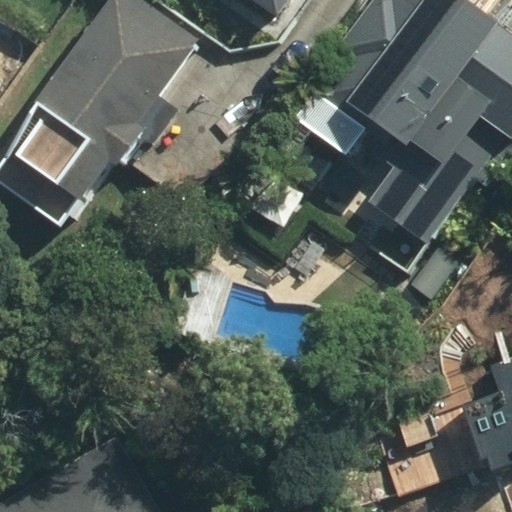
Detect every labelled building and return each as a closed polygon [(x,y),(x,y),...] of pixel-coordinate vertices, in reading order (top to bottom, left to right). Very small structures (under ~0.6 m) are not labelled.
[(206,53),(132,0),(127,0),(7,169),(88,225),(130,167),(140,174),(165,139),(151,130),(206,53)] [(308,0),(264,0),(295,20),(308,0)] [(350,193),(434,255),(511,149),(511,35),(487,17),(500,0),(405,0),(403,4),(397,0),(389,0),(350,54),(360,61),(332,100),(388,141),(350,193)] [(511,362),(503,366),(511,389),(511,362)] [(164,511),(123,446),(14,511),(164,511)]
